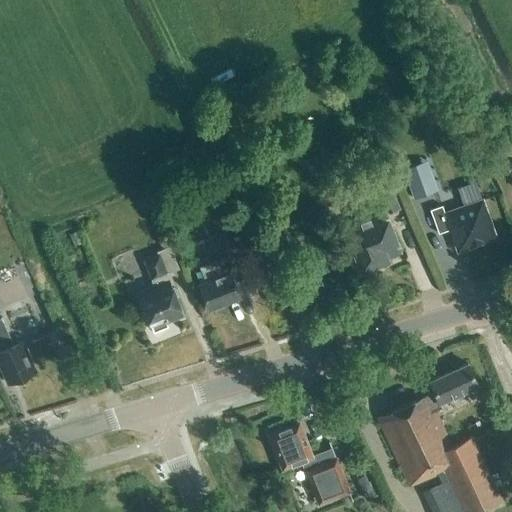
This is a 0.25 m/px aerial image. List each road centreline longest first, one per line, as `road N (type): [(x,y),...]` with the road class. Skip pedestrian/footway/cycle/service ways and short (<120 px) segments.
road 1 (tertiary): [(156,408),(511,298)]
road 2 (tertiary): [(0,454),(156,408)]
